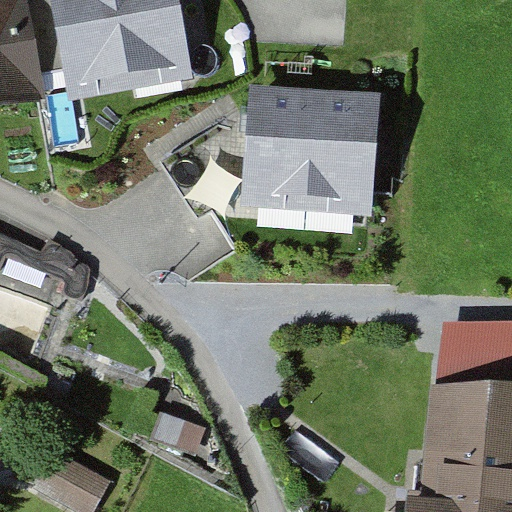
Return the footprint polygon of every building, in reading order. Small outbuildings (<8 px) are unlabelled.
[(188,0),(24,0),(0,4),(0,112),(201,79),(188,0)] [(242,213),(372,222),(380,103),(250,94),(242,213)] [(0,271),(1,273),(10,256),(59,280),(76,288),(69,302),(98,316),(115,282),(49,250),(43,262),(0,241),(0,271)] [(510,511),(511,332),(452,327),(435,504),(423,503),(422,511),(510,511)] [(216,442),(171,421),(160,445),(205,466),(216,442)] [(104,511),(119,485),(62,457),(40,500),(64,511),(104,511)]
